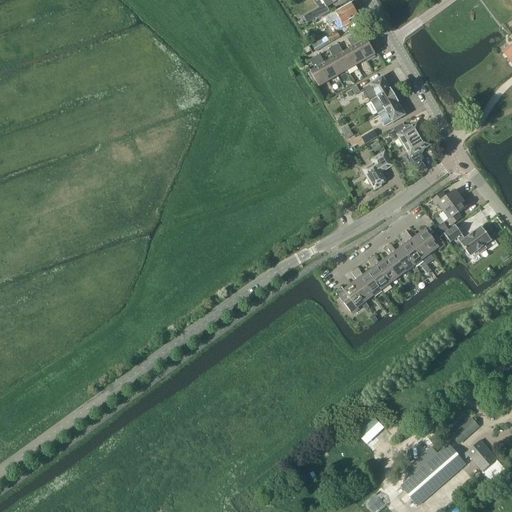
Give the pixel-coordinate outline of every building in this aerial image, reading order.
[(321,0),(323,2),(317,5),(319,8),(312,12),(312,13),(315,18),(318,17),(329,11),(327,7),(339,0),(321,0)] [(336,13),(341,22),(338,23),(340,27),(343,26),(345,28),(351,24),(349,21),(359,16),(352,4),(336,13)] [(312,13),(304,18),(307,24),(318,17),(315,18),(312,13)] [(330,44),(341,38),(338,34),(328,39),(330,44)] [(353,37),(367,61),(376,56),(367,40),(363,43),(358,34),(353,37)] [(511,65),(511,36),(509,38),(511,41),(511,45),(502,53),(511,65)] [(367,61),(353,37),(348,40),(353,48),(348,51),(357,66),(367,61)] [(357,66),(348,51),(344,53),(339,45),(334,48),(348,72),(357,66)] [(348,72),(334,48),(329,50),(334,59),(329,61),(338,77),(348,72)] [(338,77),(329,61),(325,64),(320,55),(315,58),(329,82),(338,77)] [(329,82),(315,58),(310,61),(315,69),(310,72),(319,88),(329,82)] [(382,77),(369,85),(363,89),(370,101),(376,98),(389,90),(382,77)] [(359,93),(358,91),(356,87),(351,90),(354,96),(359,93)] [(376,98),(370,101),(377,114),(384,110),(397,103),(390,89),(389,90),(376,98)] [(405,116),(397,103),(384,110),(377,114),(385,127),(405,116)] [(403,146),(421,136),(418,132),(421,130),(417,123),(406,130),(403,124),(394,129),(395,131),(389,135),(393,141),(399,139),(403,146)] [(343,134),(349,131),(346,126),(340,129),(343,134)] [(349,131),(343,134),(346,140),(352,136),(349,131)] [(376,137),(373,131),(360,138),(364,144),(376,137)] [(421,136),(403,146),(408,155),(404,158),(410,168),(424,160),(419,152),(430,146),(427,139),(423,141),(421,136)] [(374,190),(376,190),(382,186),(380,184),(386,181),(382,173),(394,166),(385,152),(372,160),(373,165),(366,168),(365,174),(374,190)] [(443,212),(460,199),(454,191),(446,197),(442,193),(432,201),(436,206),(438,205),(443,212)] [(460,199),(443,212),(449,219),(447,221),(451,227),(461,219),(458,214),(467,208),(460,199)] [(455,227),(444,235),(450,243),(456,238),(460,243),(460,244),(469,257),(477,252),(478,253),(485,248),(484,246),(491,241),(481,228),(473,234),(468,237),(465,240),(461,235),(455,227)] [(418,236),(431,253),(438,248),(439,251),(445,246),(437,235),(432,239),(426,230),(418,236)] [(431,253),(418,236),(412,240),(407,232),(404,234),(423,260),(431,253)] [(401,249),(414,266),(423,260),(404,234),(400,237),(406,245),(401,249)] [(414,266),(401,249),(396,252),(390,244),(387,247),(406,272),(414,266)] [(406,272),(387,247),(384,249),(390,257),(385,261),(398,278),(406,272)] [(398,278),(385,261),(380,265),(374,257),(371,258),(390,284),(398,278)] [(369,273),(381,290),(390,284),(371,258),(367,261),(373,269),(369,273)] [(381,290),(369,273),(363,277),(357,269),(354,271),(373,296),(381,290)] [(373,296),(354,271),(351,273),(357,281),(352,285),(365,302),(373,296)] [(369,308),(365,302),(352,285),(343,291),(341,288),(335,293),(343,304),(344,304),(350,313),(361,305),(366,310),(369,308)] [(451,436),(459,445),(479,427),(471,418),(451,436)] [(497,460),(480,441),(466,453),(482,472),(497,460)] [(449,446),(401,487),(417,507),(465,465),(449,446)]
